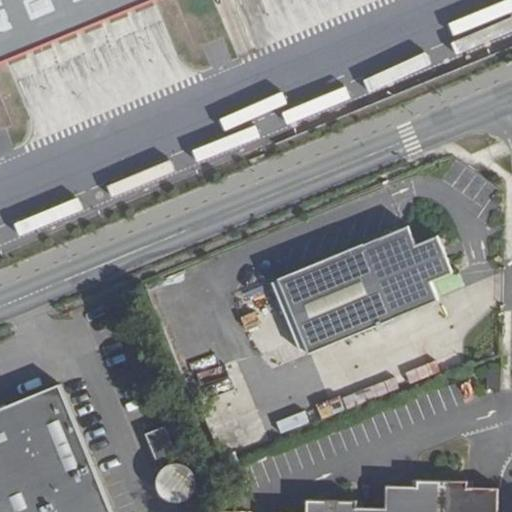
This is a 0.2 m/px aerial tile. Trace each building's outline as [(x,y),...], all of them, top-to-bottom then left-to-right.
[(0,0),(0,70),(169,0),(0,0)] [(219,40),(219,8),(171,9),(171,41),(219,40)] [(340,136),(359,128),(354,118),(335,126),(340,136)] [(409,227),(280,278),(312,354),(440,300),(432,281),(453,272),(438,237),(417,245),(409,227)] [(486,370),(486,389),(499,389),(500,370),(486,370)] [(0,511),(112,511),(60,383),(0,407),(0,511)] [(282,511),(277,511),(495,511),(496,505),(497,487),(470,487),(471,480),(419,479),(419,485),(388,484),(387,507),(359,505),(359,500),(309,499),(308,511),(282,511)]
